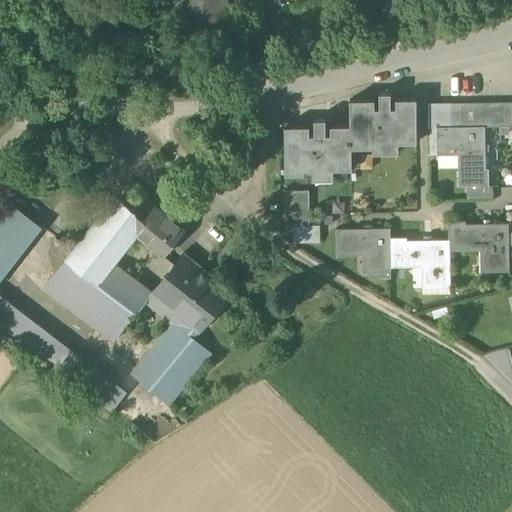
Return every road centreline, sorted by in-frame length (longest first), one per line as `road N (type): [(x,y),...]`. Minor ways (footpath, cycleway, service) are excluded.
road 1 (track): [(481,365),(222,216)]
road 2 (track): [(0,108),(166,112),(249,105),(277,92)]
road 3 (residential): [(277,92),(511,39)]
